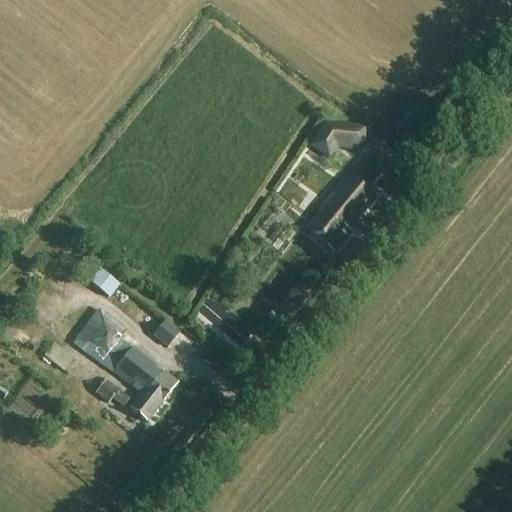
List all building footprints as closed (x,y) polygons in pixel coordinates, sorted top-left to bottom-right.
[(323,123),(308,146),(328,160),(336,149),(363,151),(365,127),(323,123)] [(306,230),(334,254),(351,234),(348,231),(379,195),(353,174),(306,230)] [(101,364),(113,373),(141,395),(130,409),(147,423),(178,385),(132,348),(131,350),(119,341),(125,333),(99,311),(72,345),(98,366),(101,364)] [(178,335),(163,323),(151,337),(167,349),(178,335)] [(224,338),(230,331),(224,326),(218,333),(224,338)] [(108,405),(112,400),(122,408),(129,400),(105,381),(94,394),(108,405)]
